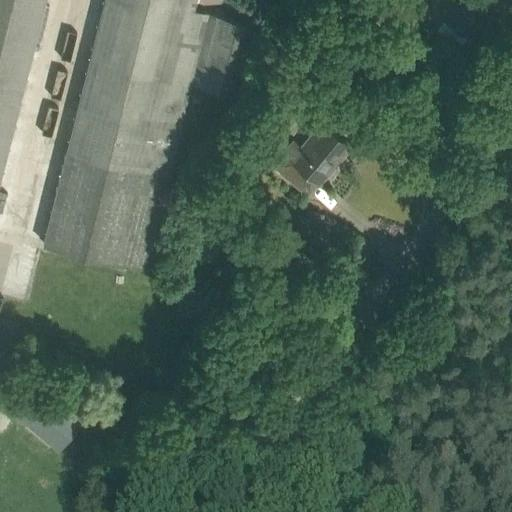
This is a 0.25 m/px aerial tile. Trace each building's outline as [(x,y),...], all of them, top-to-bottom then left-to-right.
[(0,0),(0,175),(44,0),(0,0)] [(250,21),(193,7),(194,0),(104,0),(43,241),(144,266),(191,82),(232,92),(250,21)] [(77,0),(70,0),(55,55),(70,59),(86,2),(77,0)] [(453,0),(443,15),(469,33),(491,1),(495,4),(497,0),(453,0)] [(274,163),(297,183),(308,171),(319,180),(320,179),(318,178),(340,151),(342,153),(350,143),(322,120),(301,145),(294,139),(274,163)] [(16,417),(58,451),(83,421),(42,386),(16,417)] [(112,398),(99,414),(119,431),(132,415),(112,398)]
